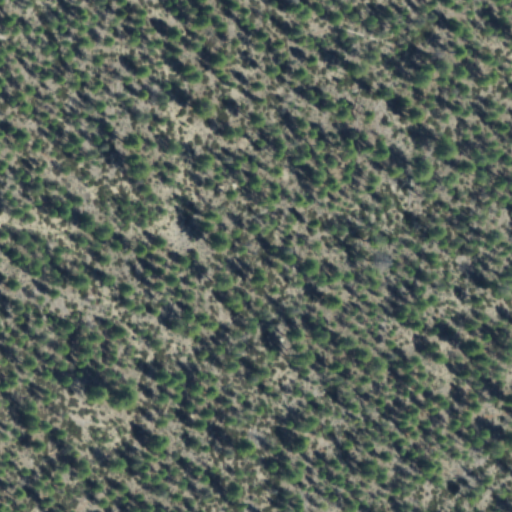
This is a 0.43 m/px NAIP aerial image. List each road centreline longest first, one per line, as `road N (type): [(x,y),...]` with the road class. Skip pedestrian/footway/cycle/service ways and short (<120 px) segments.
road 1 (track): [(0,200),(204,228),(230,184),(209,82),(178,0)]
road 2 (track): [(204,228),(170,420),(127,484),(93,511)]
